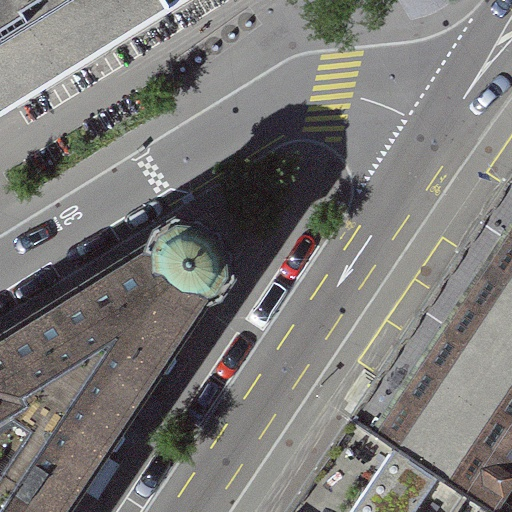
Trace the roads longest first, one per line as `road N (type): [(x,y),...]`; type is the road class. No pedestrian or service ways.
road 1 (residential): [(0,278),(295,100),(369,102),(439,136)]
road 2 (secondary): [(439,136),(184,511)]
road 3 (secondary): [(511,32),(439,136)]
